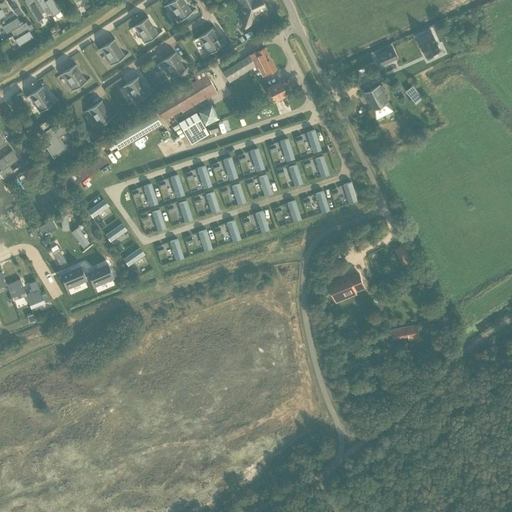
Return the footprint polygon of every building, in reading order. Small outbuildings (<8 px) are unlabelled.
[(36,21),(43,17),(41,14),(45,12),(38,0),(25,0),(24,1),(28,8),(36,21)] [(38,0),(45,12),(47,14),(51,12),(53,16),(60,11),(52,0),(38,0)] [(173,0),(163,7),(163,8),(168,4),(179,20),(177,21),(177,22),(196,10),(195,9),(190,12),(182,0),(173,0)] [(237,0),(242,9),(240,15),(243,23),(244,25),(254,20),(256,14),(266,9),(268,14),(269,13),(262,0),(237,0)] [(148,17),(130,29),(130,30),(135,26),(145,42),(144,43),(144,44),(162,32),(162,31),(157,34),(147,19),(148,18),(148,17)] [(11,31),(13,35),(28,26),(26,22),(21,25),(17,18),(3,26),(7,33),(11,31)] [(28,26),(13,35),(12,36),(15,39),(19,46),(33,38),(29,31),(33,28),(31,24),(28,26)] [(212,28),(194,40),(194,41),(199,37),(209,53),(208,54),(208,55),(226,43),(226,42),(221,46),(211,30),(212,29),(212,28)] [(431,30),(417,36),(426,57),(427,57),(426,56),(440,50),(441,50),(431,30)] [(114,39),(96,51),(96,52),(101,48),(112,64),(110,65),(111,65),(129,54),(128,53),(123,56),(113,41),(115,40),(114,39)] [(393,47),(377,54),(381,63),(397,56),(393,47)] [(258,68),(263,77),(276,70),(265,48),(252,55),(249,56),(254,65),(256,69),(258,68)] [(175,52),(157,64),(157,65),(162,62),(172,77),(171,78),(171,79),(190,67),(189,66),(184,70),(174,54),(175,53),(175,52)] [(246,58),(223,72),(229,82),(248,71),(247,69),(254,65),(249,56),(246,58)] [(76,64),(58,76),(58,77),(63,74),(73,89),(72,90),(72,91),(90,79),(90,78),(85,82),(75,66),(76,65),(76,64)] [(193,75),(196,80),(154,105),(163,121),(181,110),(182,113),(217,92),(203,69),(193,75)] [(138,76),(120,88),(120,89),(125,86),(136,101),(134,102),(135,103),(153,91),(152,90),(147,94),(137,78),(139,77),(138,76)] [(273,102),(286,96),(280,83),(267,90),(273,102)] [(365,93),(377,118),(392,110),(380,85),(365,93)] [(413,85),(405,91),(412,100),(420,93),(413,85)] [(42,86),(24,98),(29,95),(40,111),(38,112),(39,112),(57,100),(56,100),(51,103),(41,87),(43,86),(42,86)] [(101,101),(83,112),(84,113),(89,110),(99,125),(97,126),(98,127),(105,122),(109,129),(120,122),(113,111),(108,114),(100,102),(102,101),(101,101)] [(132,124),(110,137),(117,148),(160,123),(153,110),(131,123),(132,124)] [(196,113),(178,123),(191,145),(209,134),(196,113)] [(59,121),(45,132),(48,136),(46,138),(51,144),(46,148),(53,158),(65,150),(64,148),(65,147),(58,137),(66,132),(59,121)] [(321,151),(314,130),(306,133),(313,154),(321,151)] [(15,138),(8,143),(23,162),(29,157),(15,138)] [(294,160),(288,139),(279,141),(286,162),(294,160)] [(264,169),(257,149),(249,151),(256,172),(264,169)] [(12,151),(0,159),(0,168),(1,170),(0,171),(0,175),(2,179),(13,171),(9,166),(18,159),(12,151)] [(108,161),(102,153),(69,176),(75,185),(108,161)] [(329,176),(323,156),(315,159),(321,178),(329,176)] [(237,178),(231,157),(222,160),(229,181),(237,178)] [(302,185),(296,165),(288,167),(294,187),(302,185)] [(211,187),(205,166),(196,168),(203,189),(211,187)] [(184,196),(177,175),(169,178),(176,199),(184,196)] [(272,194),(266,175),(258,177),(264,197),(272,194)] [(358,202),(351,182),(343,185),(349,204),(358,202)] [(246,203),(239,183),(231,186),(237,206),(246,203)] [(157,205),(151,184),(142,186),(149,207),(157,205)] [(329,211),(323,191),(315,194),(321,214),(329,211)] [(219,212),(213,192),(205,195),(211,214),(219,212)] [(92,219),(108,207),(103,200),(86,212),(92,219)] [(192,221),(186,201),(178,203),(184,223),(192,221)] [(301,220),(295,201),(287,203),(293,223),(301,220)] [(67,210),(60,211),(61,231),(68,231),(67,210)] [(166,229),(159,210),(151,212),(157,232),(166,229)] [(269,231),(263,211),(254,214),(261,233),(269,231)] [(42,236),(56,229),(52,221),(38,228),(42,236)] [(100,229),(105,225),(102,221),(97,225),(100,229)] [(241,240),(234,221),(226,223),(232,243),(241,240)] [(109,243),(126,231),(121,224),(104,236),(109,243)] [(82,248),(89,243),(77,228),(71,233),(82,248)] [(212,250),(206,230),(197,232),(204,252),(212,250)] [(183,259),(177,239),(169,242),(175,262),(183,259)] [(412,261),(404,244),(395,249),(403,266),(412,261)] [(117,253),(123,249),(120,245),(114,249),(117,253)] [(61,268),(67,265),(56,246),(50,249),(61,268)] [(128,267),(144,255),(139,248),(123,260),(128,267)] [(88,272),(86,273),(93,288),(95,287),(94,285),(111,278),(112,280),(114,279),(110,269),(109,269),(108,265),(107,264),(97,268),(89,272),(88,272)] [(61,274),(59,275),(66,290),(68,289),(67,287),(84,280),(85,282),(87,281),(82,271),(81,268),(81,267),(80,266),(70,270),(61,274)] [(135,277),(140,273),(137,269),(131,273),(135,277)] [(349,275),(329,283),(337,301),(346,297),(344,293),(364,285),(359,274),(349,277),(349,275)] [(20,280),(6,285),(11,298),(25,293),(20,280)] [(30,293),(25,295),(30,309),(44,303),(49,301),(46,293),(41,295),(39,290),(36,281),(29,284),(31,289),(29,290),(30,293)] [(393,339),(419,334),(417,324),(392,329),(393,339)] [(371,347),(390,340),(386,331),(367,338),(371,347)]
